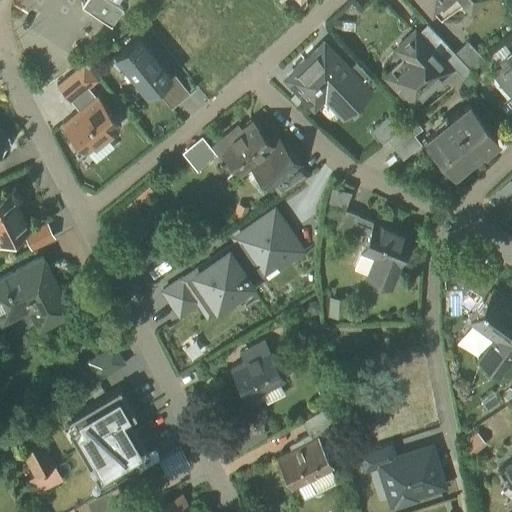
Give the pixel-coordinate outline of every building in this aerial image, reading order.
[(83,0),(82,2),(111,21),(123,4),(117,0),(83,0)] [(261,0),(209,0),(212,3),(214,2),(231,23),(215,37),(228,53),(244,40),(245,41),(275,17),(261,0)] [(482,0),(421,0),(432,13),(447,0),(462,0),(471,10),(482,0)] [(427,45),(415,32),(399,47),(410,60),(391,78),(413,101),(433,82),(437,86),(456,68),(441,52),(436,57),(427,46),(427,45)] [(137,33),(107,57),(119,72),(125,67),(147,94),(155,87),(170,74),(170,73),(137,33)] [(468,40),(455,52),(472,70),(485,59),(468,40)] [(323,42),(287,77),(313,104),(330,88),(349,108),(368,89),(348,68),(323,42)] [(455,52),(449,45),(441,52),(456,68),(463,77),(472,70),(455,52)] [(204,71),(183,46),(172,55),(192,80),(204,71)] [(511,51),(497,64),(501,69),(491,77),(507,97),(511,92),(511,51)] [(377,81),(357,60),(348,68),(368,89),(377,81)] [(56,83),(70,99),(71,98),(87,84),(97,77),(83,61),(56,83)] [(170,74),(155,87),(170,106),(189,91),(173,71),(170,73),(170,74)] [(87,84),(71,98),(78,107),(95,94),(87,84)] [(78,107),(62,121),(85,150),(120,122),(96,93),(95,94),(78,107)] [(470,102),(426,137),(453,172),(497,137),(470,102)] [(390,113),(370,129),(381,143),(387,138),(401,126),(390,113)] [(401,126),(387,138),(403,157),(421,142),(414,133),(422,126),(414,116),(401,126)] [(252,120),(241,129),(237,124),(213,144),(221,152),(224,149),(241,170),(252,162),(273,144),(272,143),(252,120)] [(0,128),(1,127),(0,126),(0,156),(12,135),(0,128)] [(272,143),(273,144),(252,162),(271,185),(273,184),(286,173),(301,161),(288,146),(286,147),(278,138),(272,143)] [(294,183),(286,173),(273,184),(280,193),(294,183)] [(0,193),(0,242),(28,228),(9,189),(0,193)] [(358,212),(343,206),(335,226),(350,233),(352,227),(358,212)] [(227,248),(193,272),(216,305),(250,282),(246,276),(258,268),(262,274),(264,273),(267,277),(279,268),(276,264),(299,248),(273,211),(237,236),(242,244),(230,252),(227,248)] [(388,224),(373,218),(358,212),(352,227),(367,233),(363,243),(378,249),(369,270),(368,274),(390,283),(410,233),(389,224),(388,224)] [(48,224),(26,235),(32,247),(54,236),(48,224)] [(378,249),(363,243),(354,264),(369,270),(378,249)] [(40,259),(0,283),(0,306),(6,303),(16,319),(34,308),(46,327),(76,308),(61,285),(57,287),(40,259)] [(162,289),(179,313),(199,299),(183,275),(162,289)] [(508,298),(493,287),(470,317),(495,336),(479,358),(498,372),(511,352),(511,305),(506,301),(508,298)] [(264,338),(247,347),(251,355),(231,365),(247,395),(249,394),(253,402),(265,396),(261,388),(283,376),(264,338)] [(114,344),(87,360),(98,379),(126,363),(114,344)] [(109,383),(77,401),(80,406),(70,412),(76,422),(75,422),(78,428),(88,422),(100,445),(133,427),(128,417),(127,417),(109,383)] [(332,401),(301,418),(309,432),(297,439),(299,443),(317,434),(318,435),(338,425),(332,401)] [(266,433),(260,423),(253,427),(259,437),(266,433)] [(133,427),(100,445),(105,454),(96,459),(106,479),(147,456),(137,437),(138,437),(133,427)] [(253,427),(234,439),(240,448),(259,437),(253,427)] [(299,443),(276,454),(291,484),(332,463),(318,435),(317,434),(299,443)] [(41,439),(22,449),(36,476),(55,466),(41,439)] [(363,468),(379,463),(378,459),(396,454),(391,440),(358,450),(363,468)] [(396,454),(378,459),(379,463),(391,498),(395,497),(396,500),(413,495),(412,491),(442,482),(430,443),(396,454)] [(511,457),(498,467),(509,483),(511,480),(511,457)] [(36,476),(30,479),(37,491),(61,477),(55,466),(36,476)] [(122,494),(94,509),(95,511),(124,511),(130,509),(122,494)] [(170,498),(144,511),(190,511),(188,506),(177,511),(170,498)]
